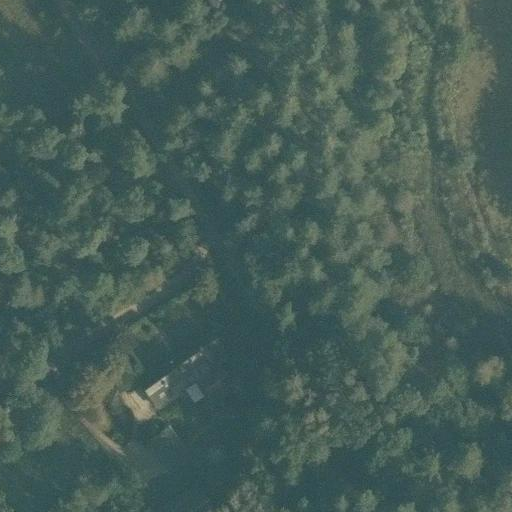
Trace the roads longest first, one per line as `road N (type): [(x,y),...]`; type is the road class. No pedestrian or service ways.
road 1 (track): [(395,511),(337,452),(220,258)]
road 2 (track): [(220,258),(48,370),(0,392)]
road 3 (track): [(131,120),(276,0)]
road 4 (track): [(511,381),(376,492)]
road 5 (track): [(220,258),(131,120)]
road 6 (track): [(131,120),(53,0)]
